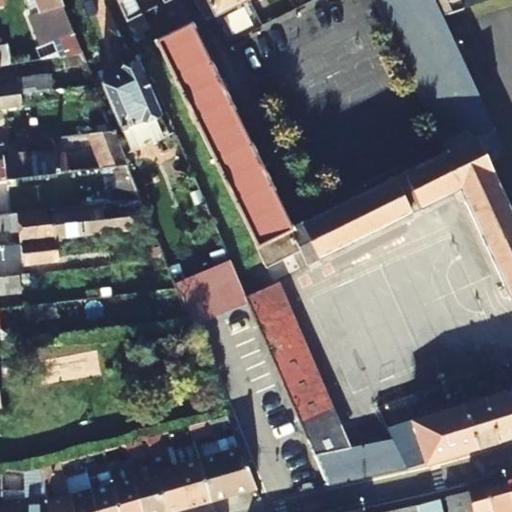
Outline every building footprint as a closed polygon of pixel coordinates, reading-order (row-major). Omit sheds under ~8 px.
[(66,54),(80,52),(59,0),(34,0),(35,4),(29,6),(36,26),(44,30),(55,25),(66,54)] [(119,0),(137,43),(153,37),(145,15),(142,16),(135,0),(163,0),(166,6),(158,9),(170,37),(191,27),(190,25),(178,0),(119,0)] [(194,0),(203,19),(213,14),(240,0),(194,0)] [(379,0),(384,10),(405,0),(379,0)] [(440,12),(433,0),(405,0),(384,10),(394,32),(440,12)] [(457,0),(433,0),(440,12),(441,16),(461,9),(457,0)] [(445,149),(493,127),(441,16),(440,12),(394,32),(445,149)] [(170,37),(156,43),(253,244),(288,228),(296,246),(304,261),(459,188),(441,151),(286,225),(191,27),(170,37)] [(123,75),(100,84),(127,151),(171,132),(142,63),(122,70),(123,75)] [(0,96),(14,94),(13,84),(0,86),(0,96)] [(0,107),(16,105),(14,94),(0,96),(0,107)] [(511,299),(511,298),(511,214),(511,213),(487,163),(506,155),(493,127),(445,149),(441,151),(459,188),(511,299)] [(124,163),(110,129),(83,133),(84,146),(87,168),(110,165),(124,163)] [(62,149),(84,146),(83,133),(60,136),(62,149)] [(0,180),(57,173),(53,150),(4,157),(5,161),(0,161),(0,180)] [(138,197),(124,163),(110,165),(114,201),(127,199),(138,197)] [(114,201),(5,216),(7,233),(9,247),(130,231),(127,199),(114,201)] [(135,230),(141,248),(144,259),(161,257),(150,228),(135,230)] [(253,244),(261,262),(296,246),(288,228),(253,244)] [(130,231),(9,247),(11,261),(12,265),(141,248),(135,230),(130,231)] [(0,262),(11,261),(9,247),(0,248),(0,262)] [(187,322),(244,307),(234,264),(176,278),(187,322)] [(0,297),(10,296),(8,278),(0,278),(0,297)] [(244,299),(296,421),(336,406),(276,287),(244,299)] [(39,320),(71,317),(69,301),(36,305),(39,320)] [(0,322),(9,322),(8,309),(0,309),(0,322)] [(511,435),(511,391),(394,428),(397,437),(406,469),(511,435)] [(346,427),(336,406),(296,421),(312,456),(326,486),(406,469),(397,437),(357,447),(346,427)] [(357,447),(397,437),(394,428),(389,414),(346,427),(357,447)] [(202,421),(207,434),(229,427),(224,415),(202,421)] [(202,421),(181,426),(186,440),(207,434),(202,421)] [(164,447),(186,440),(181,426),(159,432),(164,447)] [(145,452),(164,447),(159,432),(140,437),(145,452)] [(237,447),(215,454),(230,495),(254,488),(237,447)] [(82,471),(103,464),(98,448),(77,454),(82,471)] [(125,458),(131,478),(140,511),(164,511),(151,473),(145,452),(125,458)] [(56,459),(61,477),(82,471),(77,454),(56,459)] [(208,502),(230,495),(215,454),(193,460),(208,502)] [(103,464),(109,485),(116,511),(140,511),(131,478),(125,458),(125,457),(103,464)] [(61,477),(56,459),(34,466),(39,483),(61,477)] [(193,460),(172,467),(187,508),(208,502),(193,460)] [(16,511),(46,511),(44,504),(44,500),(39,483),(34,466),(14,469),(15,489),(16,498),(16,511)] [(172,467),(151,473),(164,511),(171,511),(187,508),(172,467)] [(468,490),(472,511),(489,511),(492,511),(491,511),(511,511),(511,503),(506,480),(468,490)] [(116,511),(109,485),(87,492),(92,511),(116,511)] [(6,489),(5,497),(0,496),(0,511),(16,511),(16,498),(15,489),(6,489)] [(472,511),(468,490),(448,496),(451,511),(472,511)] [(70,511),(92,511),(87,492),(66,498),(70,511)] [(70,511),(66,498),(44,504),(46,511),(70,511)] [(425,511),(443,511),(441,498),(424,502),(425,511)] [(417,511),(425,511),(424,502),(416,504),(417,511)]
